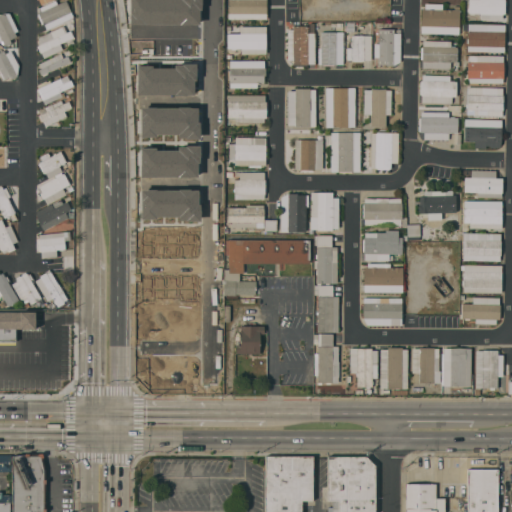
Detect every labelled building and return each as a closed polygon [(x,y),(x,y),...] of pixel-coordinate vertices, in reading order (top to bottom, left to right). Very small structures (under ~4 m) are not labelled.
[(47,29),(44,22),(42,23),(37,13),(38,13),(38,12),(39,12),(39,7),(53,0),(56,0),(57,3),(63,0),(66,0),(73,16),(47,29)] [(228,18),(228,0),(267,0),(267,12),(266,12),(266,18),(228,18)] [(505,0),(505,13),(502,13),(502,19),(480,18),(480,13),(474,12),(474,14),(470,14),(470,13),(468,13),(468,11),(467,11),(467,7),(468,7),(468,0),(505,0)] [(442,3),(442,9),(459,9),(458,33),(421,32),(421,24),(421,20),(421,8),(424,8),(424,3),(442,3)] [(0,13),(4,12),(9,12),(18,30),(15,32),(16,36),(9,39),(11,42),(4,46),(1,40),(0,40),(0,13)] [(505,24),(504,51),(467,50),(468,23),(505,24)] [(63,25),(66,31),(71,30),(74,36),(60,43),(62,49),(44,58),(41,52),(40,52),(37,45),(38,45),(38,36),(63,25)] [(266,25),(266,53),(241,53),(241,48),(236,48),(236,49),(231,49),(231,48),(227,48),(227,33),(240,33),(240,25),(266,25)] [(315,63),(307,63),(307,65),(293,65),(293,60),(288,60),(287,29),(293,29),(293,25),(307,25),(307,32),(315,32),(315,63)] [(378,57),(374,57),(374,43),(378,43),(379,28),(394,28),(394,32),(396,33),(397,28),(401,28),(400,61),(393,64),(386,64),(378,63),(378,57)] [(343,63),(336,63),(336,64),(334,64),(334,65),(323,65),(323,64),(318,64),(318,47),(321,47),(321,31),(343,31),(343,63)] [(371,59),(364,59),(364,60),(362,60),(362,61),(353,61),(353,60),(351,60),(347,60),(346,47),(352,47),(351,35),(371,35),(371,59)] [(450,40),(450,46),(457,46),(457,48),(458,48),(458,52),(457,52),(457,61),(458,61),(458,66),(457,66),(457,70),(452,70),(452,66),(454,66),(454,61),(450,61),(450,68),(422,68),(422,60),(421,60),(421,59),(421,47),(422,47),(422,45),(422,40),(450,40)] [(12,79),(10,76),(5,79),(0,70),(0,50),(3,49),(5,53),(11,50),(18,64),(17,75),(17,76),(12,79)] [(47,72),(48,73),(43,75),(42,74),(40,75),(38,70),(40,68),(38,63),(61,52),(63,57),(68,55),(70,61),(47,72)] [(503,55),(503,61),(504,61),(503,78),(503,83),(469,82),(467,77),(467,61),(468,61),(468,55),(503,55)] [(230,87),(230,65),(227,65),(227,60),(264,60),(264,67),(265,67),(265,74),(264,74),(264,82),(257,82),(257,87),(230,87)] [(67,74),(69,80),(71,79),(73,85),(60,91),(62,96),(44,104),(42,99),(41,99),(36,88),(38,88),(37,84),(46,80),(46,81),(50,80),(51,82),(67,74)] [(450,75),(449,81),(456,81),(456,96),(451,96),(451,103),(421,102),(421,94),(419,94),(420,80),(422,80),(422,74),(450,75)] [(315,126),(295,126),(295,124),(288,124),(288,90),(295,90),(295,87),(310,87),(310,89),(315,89),(315,126)] [(354,126),(325,126),(325,87),(355,87),(354,126)] [(503,87),(502,94),(503,94),(503,110),(502,110),(502,116),(473,115),(474,109),(472,109),(472,110),(468,110),(468,109),(467,108),(467,87),(503,87)] [(391,114),(385,114),(385,125),(370,125),(370,114),(368,114),(368,117),(363,117),(364,89),(371,89),(371,88),(385,88),(385,89),(391,89),(391,114)] [(235,122),(235,117),(227,117),(228,100),(228,101),(228,98),(226,98),(226,94),(265,94),(265,101),(266,101),(266,117),(264,117),(264,122),(235,122)] [(45,126),(43,121),(42,121),(42,120),(40,121),(37,115),(39,115),(38,114),(40,114),(38,110),(61,99),(63,103),(68,100),(72,107),(70,108),(70,109),(67,111),(66,110),(64,110),(67,116),(45,126)] [(448,112),(448,117),(457,117),(457,132),(448,132),(448,139),(423,139),(424,131),(419,131),(418,131),(419,117),(420,117),(420,116),(421,111),(448,112)] [(501,119),(501,145),(497,147),(491,147),(488,145),(485,145),(485,148),(474,147),(474,141),(464,140),(464,118),(501,119)] [(330,132),(360,132),(360,171),(352,171),(352,172),(339,172),(339,171),(330,171),(330,132)] [(371,132),(376,132),(398,132),(398,162),(391,162),(390,167),(389,167),(389,169),(377,169),(377,167),(370,167),(371,132)] [(295,138),(317,139),(317,135),(322,135),(322,169),(315,169),(300,169),(300,168),(294,168),(295,138)] [(235,164),(235,137),(266,137),(265,164),(235,164)] [(66,161),(64,162),(65,163),(62,164),(62,163),(59,165),(62,170),(48,178),(45,172),(44,173),(44,172),(43,172),(38,164),(39,163),(38,162),(41,161),(39,156),(48,151),(50,156),(60,150),(66,161)] [(153,217),(153,208),(156,208),(157,151),(185,151),(185,152),(189,152),(189,182),(186,182),(186,211),(185,211),(185,218),(153,217)] [(495,170),(495,177),(502,177),(502,192),(501,192),(501,197),(477,196),(477,192),(464,191),(464,177),(470,177),(471,169),(495,170)] [(47,204),(44,198),(43,198),(36,187),(55,177),(54,175),(61,171),(62,173),(64,172),(70,183),(62,188),(64,191),(68,189),(67,188),(72,186),(74,189),(69,192),(66,194),(47,204)] [(234,198),(234,179),(239,179),(239,172),(264,171),(264,179),(265,179),(265,193),(264,193),(264,198),(234,198)] [(15,212),(4,218),(0,210),(0,186),(2,186),(3,188),(6,187),(10,196),(8,197),(15,212)] [(455,189),(455,199),(456,199),(456,204),(455,204),(456,211),(443,212),(444,219),(416,220),(415,190),(455,189)] [(338,228),(332,228),(332,230),(317,229),(317,228),(313,228),(313,233),(308,233),(309,228),(310,228),(310,191),(332,191),(332,197),(338,197),(338,228)] [(297,193),(297,194),(308,194),(308,206),(305,206),(305,231),(286,231),(286,232),(280,232),(281,196),(288,193),(297,193)] [(364,225),(364,218),(363,218),(363,217),(363,204),(363,202),(364,202),(364,197),(400,197),(400,202),(401,202),(401,218),(401,225),(364,225)] [(51,203),(60,198),(63,203),(67,200),(71,208),(65,211),(68,217),(43,230),(37,217),(36,211),(51,203)] [(465,200),(465,198),(474,198),(474,200),(502,200),(501,228),(469,228),(469,222),(463,222),(463,200),(465,200)] [(231,227),(231,221),(227,221),(227,207),(246,207),(246,204),(263,204),(263,207),(263,227),(231,227)] [(197,218),(197,220),(201,220),(201,230),(197,230),(197,236),(147,236),(147,239),(138,239),(138,217),(153,217),(185,218),(197,218)] [(15,248),(8,252),(8,251),(3,253),(2,251),(1,249),(0,249),(0,218),(1,218),(5,227),(10,224),(18,241),(13,243),(15,248)] [(264,219),(276,219),(276,229),(278,229),(278,233),(273,233),(273,230),(273,233),(267,233),(267,230),(264,230),(264,219)] [(419,223),(420,236),(419,236),(419,239),(408,239),(408,236),(407,236),(407,224),(419,223)] [(389,255),(392,255),(392,260),(364,259),(364,253),(363,253),(363,251),(362,251),(363,239),(363,237),(364,237),(364,231),(385,232),(385,229),(398,230),(398,237),(402,237),(402,253),(389,253),(389,255)] [(70,231),(70,235),(70,239),(71,247),(56,249),(57,256),(41,258),(41,251),(40,251),(40,250),(39,250),(38,239),(39,239),(39,234),(70,231)] [(500,233),(500,240),(500,255),(499,255),(499,260),(462,260),(463,232),(500,233)] [(337,283),(329,283),(329,284),(325,284),(325,282),(320,282),(320,284),(317,284),(316,274),(315,274),(315,269),(317,269),(317,268),(314,268),(314,259),(317,259),(317,258),(315,258),(315,254),(317,254),(317,245),(314,245),(314,234),(331,234),(331,246),(337,246),(337,283)] [(309,239),(309,263),(243,262),(243,272),(239,272),(239,280),(255,280),(255,294),(235,294),(235,295),(223,295),(223,279),(224,279),(224,269),(228,269),(228,254),(225,254),(225,239),(309,239)] [(364,291),(364,283),(363,283),(363,279),(364,279),(364,272),(363,271),(363,268),(364,268),(364,266),(367,266),(367,262),(390,263),(390,266),(402,267),(402,292),(364,291)] [(463,292),(463,286),(463,271),(464,271),(464,264),(501,264),(501,292),(463,292)] [(58,284),(70,302),(66,305),(64,303),(58,307),(52,297),(47,300),(35,280),(40,277),(39,276),(46,272),(45,271),(49,269),(58,284)] [(18,299),(8,306),(1,295),(0,295),(0,273),(2,272),(5,276),(6,275),(9,280),(7,281),(18,299)] [(41,297),(30,304),(28,301),(27,302),(29,306),(25,308),(11,283),(17,280),(15,278),(16,278),(16,277),(20,275),(20,276),(21,275),(21,274),(25,272),(25,273),(26,272),(27,274),(29,273),(32,278),(31,279),(31,280),(32,280),(34,282),(32,282),(41,297)] [(197,276),(196,312),(148,312),(148,315),(138,315),(138,272),(148,272),(148,275),(197,276)] [(338,331),(317,331),(317,322),(316,322),(316,319),(317,319),(317,314),(316,314),(316,311),(318,311),(318,302),(316,302),(316,298),(317,298),(317,294),(314,294),(314,284),(333,284),(333,295),(338,295),(338,331)] [(499,297),(499,304),(500,304),(500,319),(496,319),(495,324),(475,323),(475,318),(469,318),(469,319),(464,319),(464,318),(461,318),(462,303),(472,303),(472,296),(499,297)] [(363,297),(401,297),(401,325),(367,324),(363,317),(363,297)] [(0,311),(0,338),(14,338),(14,330),(35,329),(35,311),(0,311)] [(264,325),(264,333),(259,333),(260,353),(236,353),(236,345),(240,344),(240,325),(264,325)] [(17,356),(0,356),(0,330),(33,331),(32,356),(17,356)] [(314,352),(317,352),(318,344),(313,344),(313,333),(332,333),(332,345),(338,345),(338,361),(339,361),(339,376),(338,376),(338,382),(330,382),(330,383),(326,383),(326,382),(321,382),(321,384),(317,384),(317,375),(314,375),(314,352)] [(377,377),(372,377),(372,380),(373,380),(373,383),(371,383),(371,386),(370,386),(370,387),(366,387),(366,386),(357,386),(357,376),(356,376),(356,372),(349,372),(349,348),(371,347),(371,350),(377,350),(377,377)] [(407,388),(383,388),(383,389),(389,389),(389,392),(390,392),(390,394),(379,394),(379,387),(380,387),(380,349),(387,349),(387,347),(402,347),(402,348),(407,348),(407,388)] [(412,348),(419,348),(419,347),(433,347),(433,348),(438,348),(438,370),(440,370),(440,382),(419,382),(419,372),(412,372),(412,348)] [(470,386),(448,385),(448,388),(446,388),(446,393),(443,393),(443,347),(471,348),(470,386)] [(502,376),(497,376),(497,387),(480,387),(480,388),(475,388),(475,350),(483,350),(483,349),(497,349),(497,350),(498,350),(498,354),(503,354),(502,376)] [(42,356),(42,372),(16,372),(17,356),(32,356),(42,356)] [(29,455),(38,456),(38,453),(43,453),(44,457),(42,457),(45,468),(45,511),(13,511),(13,455),(25,455),(25,453),(29,453),(29,455)] [(0,455),(11,456),(11,471),(0,471),(0,455)] [(266,511),(266,457),(313,457),(312,500),(301,500),(301,511),(266,511)] [(374,511),(332,511),(332,500),(327,500),(327,457),(367,457),(375,465),(374,511)] [(497,468),(497,511),(468,511),(468,468),(497,468)] [(405,511),(406,508),(405,508),(405,483),(436,483),(436,497),(438,497),(437,511),(405,511)] [(0,511),(0,491),(2,491),(2,494),(11,494),(11,502),(10,502),(9,511),(0,511)] [(437,511),(438,497),(445,497),(444,511),(437,511)]
